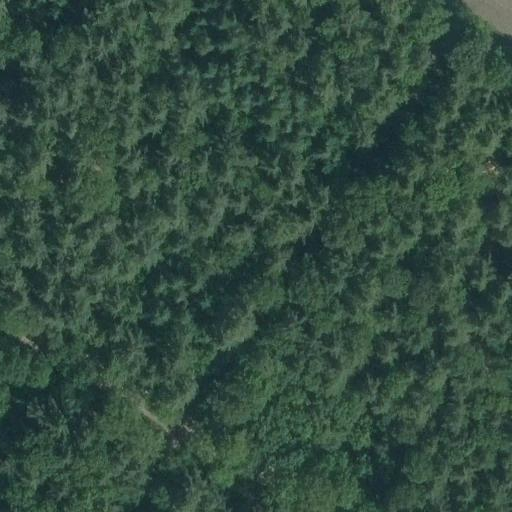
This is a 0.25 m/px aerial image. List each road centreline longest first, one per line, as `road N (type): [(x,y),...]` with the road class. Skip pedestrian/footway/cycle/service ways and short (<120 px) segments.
road 1 (track): [(182,431),(0,320)]
road 2 (track): [(312,511),(182,431)]
